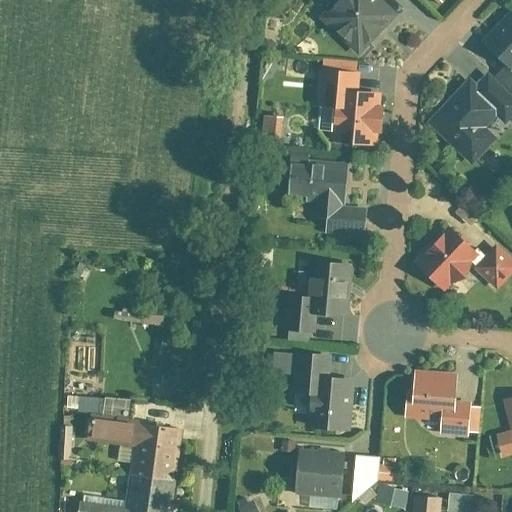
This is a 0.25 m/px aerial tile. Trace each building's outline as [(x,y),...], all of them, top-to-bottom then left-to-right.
[(364,0),(350,0),(327,30),(364,59),(393,22),(364,0)] [(511,15),(484,45),(510,69),(511,67),(511,15)] [(381,147),(381,139),(390,139),(389,107),(380,107),(380,97),(356,97),(355,74),(316,75),(317,112),(335,112),(335,147),(381,147)] [(463,93),(431,126),(473,166),(505,132),(463,93)] [(296,157),(297,202),(352,202),(351,157),(296,157)] [(334,208),(334,239),(371,238),(371,208),(334,208)] [(458,227),(420,267),(452,297),(490,256),(458,227)] [(511,273),(497,258),(477,278),(497,298),(511,283),(511,273)] [(355,265),(312,265),(312,317),(355,317),(355,265)] [(306,320),(306,337),(335,337),(334,320),(306,320)] [(328,359),(296,357),(295,379),(313,380),(311,427),(345,428),(348,380),(327,378),(328,359)] [(476,407),(464,407),(464,375),(407,375),(408,418),(444,418),(444,438),(476,438),(476,407)] [(67,394),(66,410),(95,411),(130,413),(131,408),(131,398),(67,394)] [(495,440),(500,462),(511,458),(511,400),(502,402),(509,437),(495,440)] [(129,447),(127,478),(126,498),(82,496),(81,511),(172,511),(174,480),(178,411),(131,408),(130,413),(95,411),(93,445),(129,447)] [(61,467),(73,467),(74,435),(61,435),(61,467)] [(294,454),(291,499),(339,501),(341,456),(294,454)] [(414,499),(413,511),(444,511),(444,498),(414,499)]
